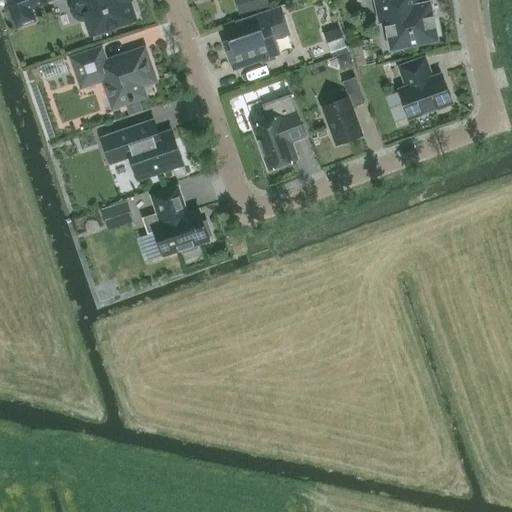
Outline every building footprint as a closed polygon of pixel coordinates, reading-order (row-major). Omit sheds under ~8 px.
[(7,0),(13,15),(46,3),(45,0),(7,0)] [(72,0),(71,2),(70,7),(70,13),(73,17),(77,21),(82,22),(88,22),(92,34),(134,20),(127,1),(130,0),(72,0)] [(268,8),(266,0),(235,0),(239,15),(268,8)] [(397,49),(438,41),(430,2),(416,5),(415,0),(374,0),(376,7),(382,5),(385,22),(391,21),(397,49)] [(225,43),(234,70),(260,61),(261,63),(275,59),(274,56),(279,54),(274,40),(289,34),(280,8),(246,20),(251,34),(225,43)] [(339,28),(323,34),(330,54),(346,49),(339,28)] [(141,86),(155,81),(144,50),(105,63),(101,50),(72,59),(81,83),(102,76),(110,97),(115,95),(118,106),(145,97),(141,86)] [(399,91),(409,118),(434,109),(438,111),(446,108),(448,104),(452,102),(442,76),(432,79),(423,57),(399,66),(407,88),(399,91)] [(363,135),(353,108),(364,104),(355,78),(343,83),(348,98),(322,107),(336,145),(363,135)] [(284,86),(269,92),(272,101),(288,95),(284,86)] [(253,127),(261,149),(269,170),(297,160),(291,143),(306,138),(290,96),(263,106),(269,121),(253,127)] [(138,181),(183,165),(172,131),(153,138),(148,123),(101,139),(110,164),(130,157),(138,181)] [(204,166),(189,172),(198,197),(214,191),(204,166)] [(208,238),(212,237),(207,221),(203,223),(199,211),(187,214),(178,187),(151,196),(157,215),(143,220),(148,234),(155,232),(164,256),(181,250),(183,254),(198,249),(197,245),(209,241),(208,238)] [(114,190),(97,195),(100,205),(117,200),(114,190)] [(101,210),(108,230),(133,222),(126,202),(101,210)]
